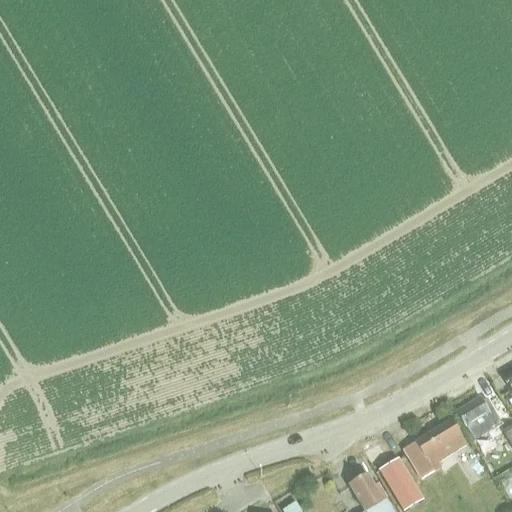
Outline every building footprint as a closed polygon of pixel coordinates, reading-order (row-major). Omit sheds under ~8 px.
[(479,399),(457,412),(475,442),(487,435),(497,429),(500,427),(485,401),(482,403),(479,399)] [(437,464),(465,447),(451,423),(404,451),(421,480),(440,469),(437,464)] [(511,428),(502,434),(511,450),(511,428)] [(377,446),(364,454),(373,469),(386,461),(377,446)] [(379,475),(401,511),(407,511),(423,503),(399,463),(379,475)] [(392,511),(386,500),(378,486),(374,488),(367,477),(350,488),(364,511),(392,511)] [(301,511),(295,502),(281,511),(282,511),(301,511)]
